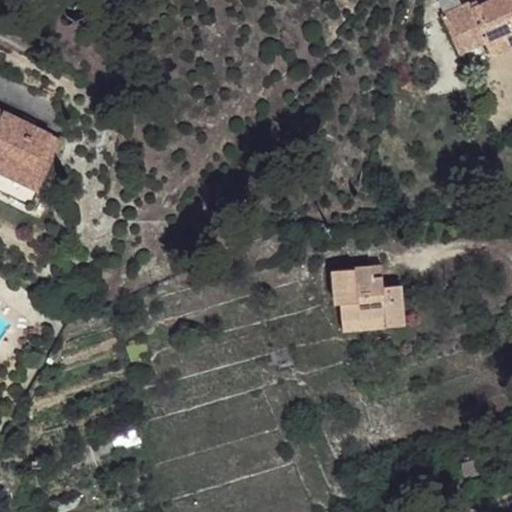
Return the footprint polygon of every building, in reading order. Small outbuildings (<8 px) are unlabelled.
[(503,48),(509,56),(511,54),(511,1),(489,16),(487,18),(503,48)] [(467,44),(478,62),(503,48),(487,18),(489,16),(485,11),(472,18),(467,44)] [(457,28),(467,44),(472,18),(457,28)] [(0,112),(0,155),(18,199),(30,205),(60,140),(0,112)] [(0,191),(18,199),(0,155),(0,191)] [(376,284),(387,283),(386,272),(375,273),(376,284)] [(340,308),(342,324),(367,322),(367,335),(404,332),(400,292),(389,293),(387,283),(376,284),(375,273),(334,276),(337,308),(340,308)] [(342,324),(344,336),(367,335),(367,322),(342,324)]
